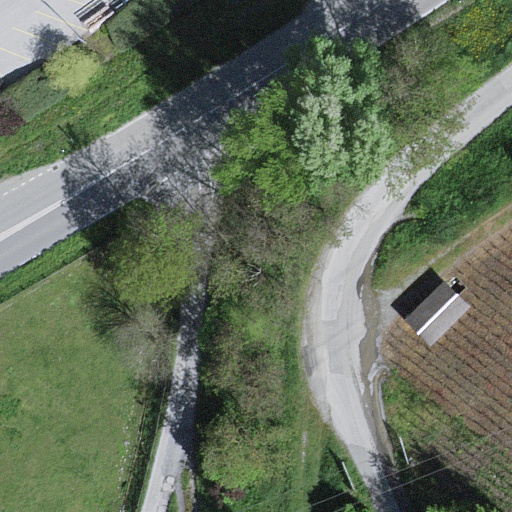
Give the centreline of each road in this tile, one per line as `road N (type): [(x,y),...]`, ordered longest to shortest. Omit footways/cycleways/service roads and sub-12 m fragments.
road 1 (track): [(386,511),(342,408),(337,264),(360,207),(511,86)]
road 2 (tertiary): [(0,236),(390,0)]
